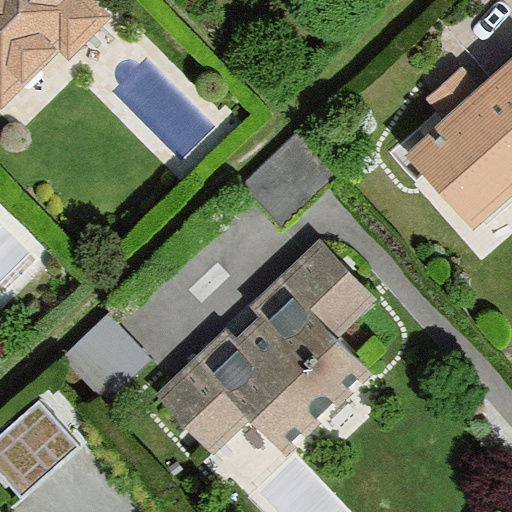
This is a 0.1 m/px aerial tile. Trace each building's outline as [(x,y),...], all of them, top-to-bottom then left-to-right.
[(97,0),(0,0),(0,95),(3,99),(63,41),(72,50),(110,13),(97,0)] [(511,52),(408,141),(472,216),(511,182),(511,52)] [(245,185),(280,223),(338,171),(298,127),(276,147),(280,153),(245,185)] [(282,435),(360,361),(334,334),(373,297),(319,241),(162,391),(208,439),(249,401),(282,435)] [(105,396),(149,356),(112,315),(68,356),(105,396)] [(90,443),(51,396),(0,437),(0,472),(21,499),(90,443)]
